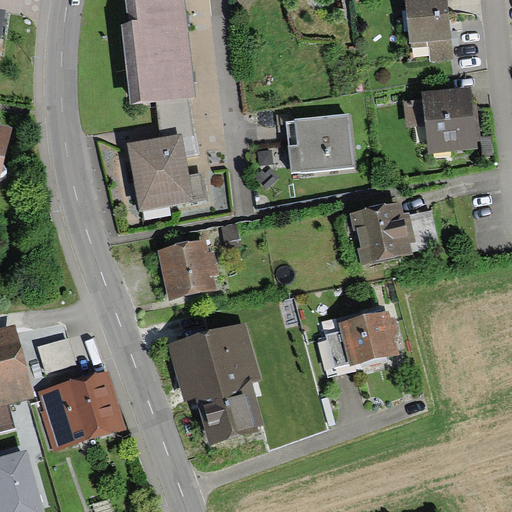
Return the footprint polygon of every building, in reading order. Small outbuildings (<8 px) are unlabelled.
[(191,132),(177,0),(129,0),(133,38),(124,39),(131,109),(155,107),(158,135),(191,132)] [(446,63),(441,2),(405,6),(409,48),(429,46),(431,65),(446,63)] [(430,157),(469,154),(464,96),(425,100),(430,157)] [(350,172),(346,124),(287,128),(291,176),(350,172)] [(129,155),(140,213),(187,204),(176,147),(129,155)] [(356,221),(366,267),(407,259),(397,213),(356,221)] [(427,215),(411,219),(418,250),(434,247),(427,215)] [(168,302),(208,293),(199,250),(158,259),(168,302)] [(322,339),(332,378),(393,362),(383,323),(322,339)] [(180,351),(206,449),(258,435),(232,338),(180,351)] [(0,405),(29,398),(17,353),(0,357),(0,405)] [(107,370),(39,392),(44,410),(41,411),(54,452),(126,429),(107,370)] [(45,511),(26,447),(0,453),(0,511),(45,511)]
